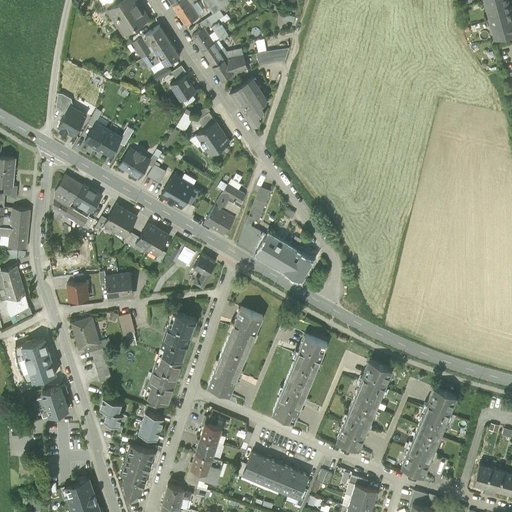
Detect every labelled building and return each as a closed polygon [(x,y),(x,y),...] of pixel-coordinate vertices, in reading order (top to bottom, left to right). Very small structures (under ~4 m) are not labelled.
[(102,5),(106,11),(109,9),(109,8),(113,6),(121,0),(110,0),(103,5),(102,5)] [(118,23),(124,32),(147,17),(141,7),(138,8),(132,0),(121,0),(113,6),(122,21),(118,23)] [(199,15),(192,5),(188,0),(179,0),(173,5),(185,24),(199,15)] [(220,0),(210,7),(214,12),(220,9),(229,2),(227,0),(220,0)] [(484,0),(495,38),(511,33),(511,14),(508,0),(484,0)] [(109,8),(109,9),(118,23),(122,21),(113,6),(109,8)] [(214,12),(213,13),(217,19),(224,15),(220,9),(214,12)] [(214,29),(220,39),(227,34),(224,31),(228,29),(225,24),(221,26),(217,19),(213,13),(206,17),(210,23),(210,24),(214,29)] [(198,23),(201,29),(204,27),(204,28),(210,24),(210,23),(206,17),(198,23)] [(145,33),(155,48),(169,40),(160,24),(145,33)] [(192,35),(202,50),(214,43),(204,28),(204,27),(201,29),(192,35)] [(215,42),(220,39),(214,29),(209,32),(215,42)] [(149,52),(155,48),(145,33),(133,41),(143,57),(149,52)] [(226,35),(219,40),(223,47),(224,48),(225,48),(231,43),(226,35)] [(255,40),(257,52),(266,51),(264,39),(255,40)] [(169,40),(155,48),(162,59),(165,64),(179,55),(169,40)] [(212,65),(224,58),(219,50),(223,47),(219,40),(214,43),(202,50),(212,65)] [(224,48),(223,47),(219,50),(224,58),(242,54),(244,54),(242,47),(227,51),(225,48),(224,48)] [(256,53),(259,64),(285,60),(289,47),(266,51),(257,52),(256,53)] [(155,48),(149,52),(156,63),(162,59),(155,48)] [(152,66),(156,63),(149,52),(143,57),(150,67),(152,66)] [(242,57),(242,54),(224,58),(212,65),(222,80),(233,72),(246,67),(243,57),(242,57)] [(156,63),(152,66),(156,72),(166,66),(165,64),(162,59),(156,63)] [(182,64),(172,71),(177,79),(185,74),(183,72),(186,70),(182,64)] [(158,79),(172,71),(168,65),(166,66),(156,72),(154,74),(158,79)] [(171,83),(181,99),(182,98),(192,92),(195,90),(185,74),(177,79),(171,83)] [(230,91),(253,125),(259,121),(263,108),(261,104),(265,101),(267,97),(253,76),(230,91)] [(58,92),(56,108),(65,113),(70,105),(71,105),(72,102),(71,97),(63,92),(58,92)] [(196,98),(192,92),(182,98),(186,104),(196,98)] [(65,113),(58,125),(61,127),(67,130),(74,134),(86,114),(71,105),(70,105),(65,113)] [(207,105),(197,111),(201,116),(209,111),(210,110),(207,105)] [(88,122),(93,125),(96,120),(102,110),(97,107),(88,122)] [(198,118),(203,126),(214,118),(209,111),(201,116),(198,118)] [(193,116),(184,112),(176,126),(185,130),(193,116)] [(93,125),(85,139),(98,147),(109,128),(96,120),(93,125)] [(203,142),(210,154),(229,141),(215,121),(197,133),(203,142)] [(119,141),(124,144),(134,128),(128,125),(122,135),(119,141)] [(122,135),(109,128),(98,147),(111,154),(119,141),(122,135)] [(203,142),(197,133),(190,138),(198,146),(203,142)] [(119,164),(139,176),(149,159),(147,161),(141,158),(143,155),(144,153),(137,149),(136,151),(130,147),(119,164)] [(147,163),(152,166),(154,162),(156,159),(161,151),(162,150),(157,147),(147,163)] [(167,155),(161,151),(156,159),(162,163),(167,155)] [(0,183),(4,184),(12,184),(15,158),(0,156),(0,183)] [(147,174),(159,182),(166,170),(154,162),(152,166),(147,174)] [(55,189),(73,200),(83,183),(65,173),(55,189)] [(173,201),(181,206),(186,199),(194,186),(173,173),(161,194),(168,198),(167,199),(173,202),(173,201)] [(226,183),(238,189),(242,182),(231,176),(226,183)] [(223,189),(226,183),(220,179),(217,186),(223,189)] [(101,194),(83,183),(73,200),(91,211),(101,194)] [(223,189),(222,191),(230,196),(242,203),(245,193),(238,189),(226,183),(223,189)] [(3,193),(5,194),(16,197),(18,185),(12,184),(4,184),(3,193)] [(246,222),(250,226),(254,217),(259,219),(270,189),(260,185),(246,222)] [(186,199),(192,203),(200,189),(194,186),(186,199)] [(70,206),(73,200),(55,189),(54,197),(70,206)] [(206,193),(200,189),(192,203),(198,207),(206,193)] [(228,199),(230,196),(222,191),(214,204),(223,209),(228,199)] [(53,208),(64,214),(70,206),(54,197),(53,208)] [(241,207),(228,199),(223,209),(234,215),(237,217),(241,207)] [(103,223),(114,230),(127,209),(119,204),(115,210),(112,209),(106,219),(103,223)] [(204,221),(224,233),(234,215),(223,209),(214,204),(204,221)] [(88,217),(70,206),(64,214),(71,218),(83,225),(88,217)] [(282,211),(292,218),(295,213),(285,206),(282,211)] [(11,216),(10,226),(28,228),(30,208),(12,207),(11,216)] [(71,225),(71,218),(64,214),(53,208),(53,212),(55,213),(54,215),(71,225)] [(135,213),(127,209),(114,230),(125,236),(129,230),(134,221),(131,220),(135,213)] [(83,225),(88,228),(93,219),(88,215),(88,217),(83,225)] [(11,216),(3,216),(2,225),(10,226),(11,216)] [(94,228),(99,231),(101,227),(103,223),(106,219),(101,216),(94,228)] [(237,241),(256,252),(266,236),(255,229),(256,229),(250,226),(246,222),(244,221),(237,241)] [(136,242),(146,249),(159,227),(151,223),(147,229),(144,227),(139,236),(136,242)] [(10,226),(2,225),(1,234),(9,235),(10,226)] [(26,247),(28,228),(10,226),(9,235),(8,245),(8,246),(26,247)] [(167,232),(159,227),(146,249),(157,255),(161,248),(166,240),(163,239),(167,232)] [(123,240),(128,243),(134,233),(129,230),(125,236),(123,240)] [(257,253),(301,279),(313,258),(300,251),(302,248),(298,245),(291,241),(289,245),(268,232),(266,236),(256,252),(257,253)] [(139,236),(134,233),(128,243),(133,246),(136,242),(139,236)] [(1,234),(0,244),(8,245),(9,235),(1,234)] [(291,241),(298,245),(302,239),(295,235),(291,241)] [(172,245),(165,258),(172,262),(179,249),(172,245)] [(195,253),(185,247),(178,259),(188,266),(195,253)] [(155,259),(160,262),(166,251),(161,248),(157,255),(155,259)] [(18,250),(8,249),(7,258),(17,256),(18,250)] [(194,266),(203,272),(207,275),(210,271),(215,261),(202,254),(201,253),(194,266)] [(1,270),(9,297),(25,293),(17,265),(1,270)] [(8,298),(9,297),(1,270),(1,268),(0,267),(0,298),(0,300),(8,298)] [(130,271),(118,273),(121,297),(131,296),(130,288),(133,288),(130,271)] [(212,272),(210,271),(207,275),(203,272),(199,279),(197,277),(194,282),(203,287),(212,272)] [(112,298),(121,297),(118,273),(105,274),(106,282),(108,291),(111,291),(112,298)] [(67,282),(69,299),(88,297),(86,280),(74,282),(67,282)] [(29,306),(25,293),(9,297),(8,298),(7,301),(7,305),(7,309),(9,312),(11,315),(13,314),(29,306)] [(13,314),(16,320),(32,312),(29,306),(13,314)] [(208,385),(230,394),(263,315),(241,306),(208,385)] [(117,320),(118,312),(112,310),(110,318),(117,320)] [(164,346),(161,353),(182,360),(196,318),(175,311),(171,323),(169,322),(161,345),(164,346)] [(119,315),(124,334),(135,331),(130,312),(119,315)] [(72,322),(79,347),(83,346),(96,343),(91,328),(94,327),(91,317),(72,322)] [(272,412),(294,421),(327,342),(305,333),(272,412)] [(26,383),(30,382),(41,378),(56,373),(44,338),(15,347),(16,357),(18,366),(21,375),(26,383)] [(85,352),(91,350),(102,347),(111,345),(109,338),(98,341),(98,342),(96,343),(83,346),(85,352)] [(108,366),(102,347),(91,350),(97,369),(108,366)] [(168,402),(182,360),(161,353),(159,360),(156,360),(148,382),(151,383),(147,395),(168,402)] [(337,439),(359,448),(392,369),(370,360),(337,439)] [(108,366),(97,369),(100,381),(111,378),(108,366)] [(43,384),(41,378),(30,382),(31,388),(43,384)] [(43,396),(49,414),(68,408),(61,387),(61,385),(54,388),(42,392),(43,396)] [(402,466),(424,475),(457,396),(434,387),(402,466)] [(109,392),(107,397),(118,401),(120,395),(109,392)] [(38,398),(43,416),(49,414),(43,396),(38,398)] [(99,407),(107,410),(107,409),(118,413),(119,413),(122,402),(118,401),(107,397),(103,396),(99,407)] [(499,409),(505,410),(508,399),(502,398),(499,409)] [(146,404),(144,410),(145,410),(155,414),(157,408),(146,404)] [(107,410),(104,420),(112,423),(118,425),(122,414),(119,413),(118,413),(107,409),(107,410)] [(145,410),(142,421),(161,427),(164,417),(155,414),(145,410)] [(205,421),(214,423),(215,418),(205,415),(203,420),(205,421)] [(157,438),(161,427),(142,421),(138,432),(148,435),(157,438)] [(205,421),(200,436),(217,442),(220,433),(222,426),(217,424),(214,423),(205,421)] [(112,423),(110,429),(121,432),(123,427),(118,425),(112,423)] [(491,423),(490,424),(488,430),(497,432),(499,425),(491,423)] [(511,431),(511,429),(504,427),(501,434),(510,437),(511,431)] [(240,430),(238,429),(236,434),(243,437),(246,431),(241,429),(240,430)] [(243,440),(249,443),(250,439),(253,432),(247,430),(243,440)] [(136,431),(134,437),(139,439),(146,441),(148,435),(138,432),(136,431)] [(226,435),(220,433),(217,442),(223,444),(226,435)] [(212,456),(217,442),(200,436),(195,451),(212,456)] [(138,444),(148,448),(150,442),(146,441),(139,439),(138,444)] [(249,443),(243,440),(240,447),(246,449),(247,446),(249,443)] [(128,491),(133,493),(141,490),(143,484),(145,478),(144,478),(148,467),(149,468),(151,462),(150,461),(154,450),(148,448),(138,444),(131,442),(121,472),(126,473),(124,479),(128,491)] [(224,444),(223,444),(217,442),(212,456),(220,458),(224,444)] [(199,469),(202,470),(208,471),(212,456),(195,451),(190,466),(199,469)] [(243,472),(252,476),(261,455),(252,451),(247,463),(243,472)] [(252,476),(261,480),(271,459),(261,455),(252,476)] [(220,458),(212,456),(208,471),(202,470),(200,475),(206,477),(216,480),(222,459),(220,458)] [(261,480),(271,484),(280,463),(271,459),(261,480)] [(242,474),(243,472),(247,463),(241,461),(236,472),(242,474)] [(473,483),(486,486),(492,466),(479,462),(473,483)] [(271,484),(280,488),(289,466),(280,463),(271,484)] [(189,465),(187,470),(187,471),(198,474),(199,469),(190,466),(189,465)] [(280,488),(289,492),(298,470),(289,466),(280,488)] [(486,486),(499,490),(505,469),(492,466),(486,486)] [(322,482),(327,471),(321,468),(317,480),(322,482)] [(183,481),(196,485),(197,485),(200,475),(202,470),(199,469),(198,474),(187,471),(187,470),(183,481)] [(499,490),(511,493),(511,491),(511,471),(505,469),(499,490)] [(308,474),(298,470),(289,492),(299,496),(303,487),(308,474)] [(322,482),(328,484),(332,473),(327,471),(322,482)] [(243,472),(242,474),(240,477),(250,482),(252,476),(243,472)] [(197,485),(207,488),(208,484),(204,483),(206,477),(200,475),(197,485)] [(355,482),(367,486),(368,480),(351,475),(349,480),(355,482)] [(252,476),(250,482),(259,485),(261,480),(252,476)] [(100,511),(89,477),(66,485),(69,494),(67,494),(73,511),(100,511)] [(317,480),(316,479),(312,488),(318,490),(322,482),(317,480)] [(261,480),(259,485),(268,489),(271,484),(261,480)] [(355,482),(351,494),(373,501),(377,489),(367,486),(355,482)] [(168,483),(166,489),(179,492),(180,489),(183,490),(184,487),(168,483)] [(271,484),(268,489),(278,493),(280,488),(271,484)] [(207,488),(197,485),(196,485),(193,493),(204,496),(207,488)] [(308,489),(303,487),(299,496),(296,503),(301,505),(308,489)] [(192,492),(183,490),(180,489),(179,492),(166,489),(163,502),(179,506),(182,496),(190,499),(192,492)] [(414,489),(412,496),(422,499),(423,498),(426,498),(427,493),(414,489)] [(299,496),(289,492),(286,499),(296,503),(299,496)] [(342,504),(348,506),(351,494),(346,492),(342,504)] [(316,496),(310,494),(307,504),(313,505),(314,504),(316,497),(316,496)] [(351,494),(348,506),(368,511),(369,511),(373,501),(351,494)] [(435,511),(437,511),(442,496),(435,494),(430,509),(435,511)] [(187,508),(190,499),(182,496),(179,506),(187,508)] [(421,505),(422,499),(412,496),(410,502),(412,502),(421,505)] [(40,511),(40,497),(29,498),(29,511),(40,511)] [(177,511),(179,506),(163,502),(160,511),(177,511)] [(409,511),(428,511),(429,509),(429,507),(421,505),(412,502),(409,511)]
